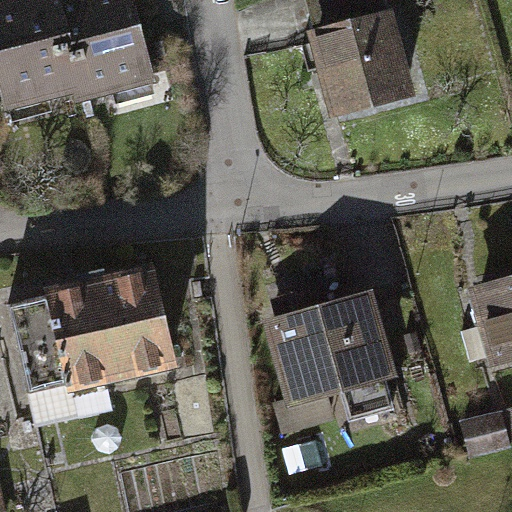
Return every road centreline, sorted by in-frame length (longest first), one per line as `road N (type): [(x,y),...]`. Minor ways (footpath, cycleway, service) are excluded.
road 1 (residential): [(511,172),(231,211)]
road 2 (residential): [(231,211),(0,235)]
road 3 (residential): [(208,0),(234,137),(231,211)]
